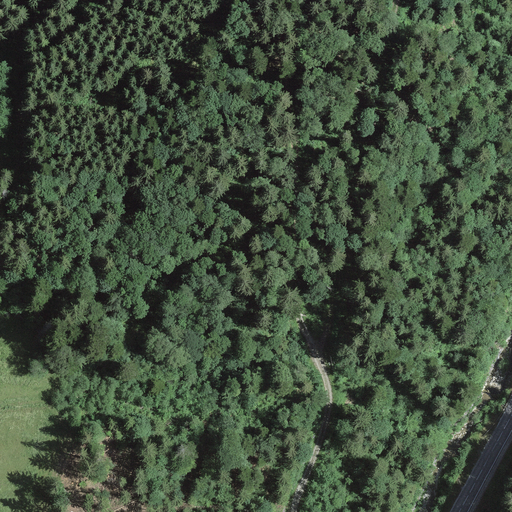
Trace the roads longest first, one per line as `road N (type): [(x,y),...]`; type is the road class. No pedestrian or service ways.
road 1 (track): [(295,511),(330,406),(291,289),(295,0)]
road 2 (track): [(317,357),(336,304),(346,224),(398,0)]
